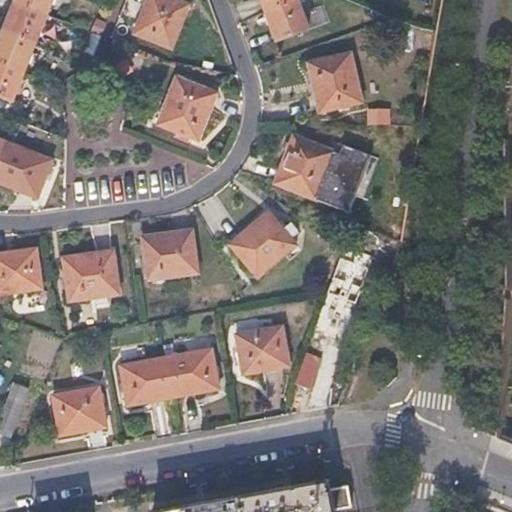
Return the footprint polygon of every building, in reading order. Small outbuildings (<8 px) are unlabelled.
[(51,0),(15,0),(0,38),(0,96),(11,101),(51,0)] [(171,48),(190,4),(179,0),(146,0),(133,32),(171,48)] [(310,28),(300,0),(263,0),(277,39),(310,28)] [(361,102),(350,52),(307,62),(318,113),(361,102)] [(197,141),(216,95),(175,78),(157,124),(197,141)] [(316,198),(334,151),(294,136),(276,183),(316,198)] [(51,161),(0,140),(0,183),(36,198),(51,161)] [(261,280),(299,246),(270,215),(232,248),(261,280)] [(198,273),(192,229),(141,236),(147,279),(198,273)] [(0,287),(37,285),(34,244),(0,247),(0,287)] [(119,294),(113,253),(63,260),(68,301),(119,294)] [(359,297),(369,268),(342,258),(331,287),(359,297)] [(289,365),(282,324),(235,333),(242,374),(289,365)] [(218,388),(212,349),(120,365),(127,405),(218,388)] [(319,358),(304,352),(304,353),(293,380),(309,385),(319,358)] [(0,430),(9,433),(25,386),(10,380),(0,409),(0,430)] [(105,389),(52,393),(56,440),(109,436),(105,389)] [(331,511),(332,511),(328,490),(327,483),(170,511),(331,511)] [(347,487),(328,490),(332,511),(350,508),(347,487)]
